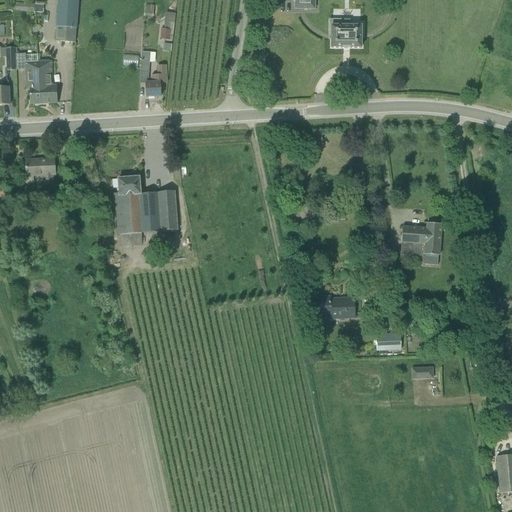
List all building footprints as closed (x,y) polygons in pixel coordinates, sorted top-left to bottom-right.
[(58,0),(55,42),(75,43),(76,29),(78,0),(58,0)] [(294,0),(294,3),(295,3),(295,9),(314,10),(314,0),(294,0)] [(13,12),(28,13),(35,13),(35,5),(29,5),(13,4),(13,12)] [(154,6),(145,6),(144,17),(153,18),(154,6)] [(341,21),(329,21),(329,35),(331,35),(331,49),(342,49),(350,49),(361,49),(361,27),(341,27),(341,21)] [(170,31),(163,30),(161,29),(159,40),(169,41),(170,31)] [(15,71),(14,55),(14,49),(6,49),(7,71),(15,71)] [(140,73),(149,74),(150,53),(142,53),(140,73)] [(26,55),(14,55),(15,71),(26,71),(26,88),(30,88),(31,105),(39,105),(37,61),(37,55),(26,56),(26,55)] [(123,66),(138,66),(138,55),(123,55),(123,66)] [(57,104),(56,87),(52,87),(51,63),(49,63),(48,61),(37,61),(39,105),(57,104)] [(161,90),(163,90),(163,84),(167,84),(166,66),(156,67),(157,76),(153,76),(150,78),(151,84),(145,84),(146,98),(161,97),(161,90)] [(8,82),(3,82),(3,88),(0,88),(0,106),(10,106),(9,88),(8,82)] [(34,185),(34,177),(44,176),(45,186),(53,185),(53,176),(55,176),(54,160),(26,162),(26,177),(22,177),(23,186),(34,185)] [(116,236),(160,233),(177,232),(174,192),(140,195),(139,178),(118,180),(119,194),(113,195),(116,236)] [(425,255),(439,257),(441,226),(426,224),(426,230),(402,228),(400,256),(424,257),(425,255)] [(36,257),(31,248),(17,255),(22,264),(36,257)] [(470,301),(470,292),(458,291),(458,301),(462,301),(462,305),(466,305),(467,301),(470,301)] [(355,319),(354,300),(345,300),(345,302),(330,303),(330,298),(320,299),(321,314),(330,314),(331,320),(355,319)] [(376,336),(377,352),(401,351),(400,335),(376,336)] [(500,495),(511,493),(511,456),(496,458),(500,495)]
